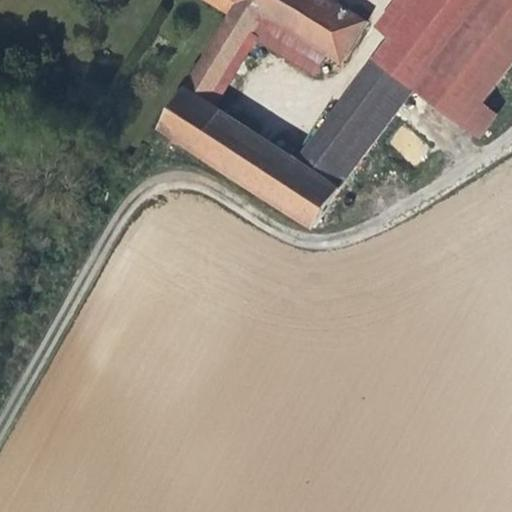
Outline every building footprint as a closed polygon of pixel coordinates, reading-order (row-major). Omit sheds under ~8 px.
[(236,18),(201,77),(226,91),(261,37),(271,20),(331,52),(346,59),(370,20),(335,0),(231,0),(242,5),(236,18)] [(221,0),(217,8),(236,18),(242,5),(231,0),(221,0)] [(380,55),(421,85),(485,0),(419,0),(400,28),(380,55)] [(395,0),(384,16),(400,28),(419,0),(395,0)] [(511,0),(485,0),(421,85),(470,120),(485,132),(503,109),(488,97),(511,64),(511,0)] [(271,20),(261,37),(322,70),(331,52),(271,20)] [(302,162),(345,190),(421,85),(380,55),(302,162)] [(201,77),(191,93),(214,107),(226,91),(201,77)] [(191,93),(167,133),(317,227),(321,224),(345,190),(302,162),(214,107),(191,93)] [(404,124),(387,141),(415,167),(431,149),(404,124)]
